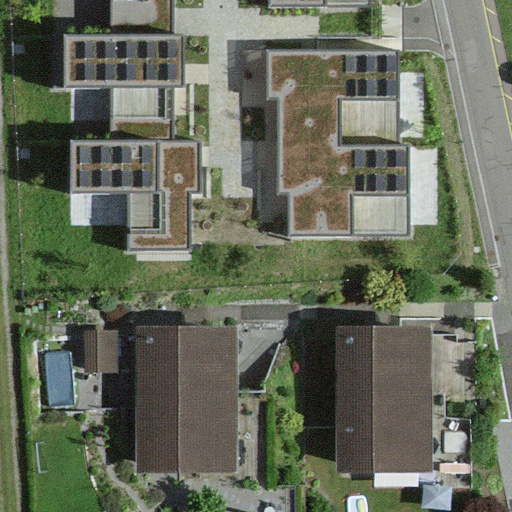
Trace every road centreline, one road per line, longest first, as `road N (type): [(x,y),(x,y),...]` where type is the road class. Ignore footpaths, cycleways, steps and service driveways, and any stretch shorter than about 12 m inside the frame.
road 1 (residential): [(461,0),(511,246)]
road 2 (track): [(0,327),(8,511)]
